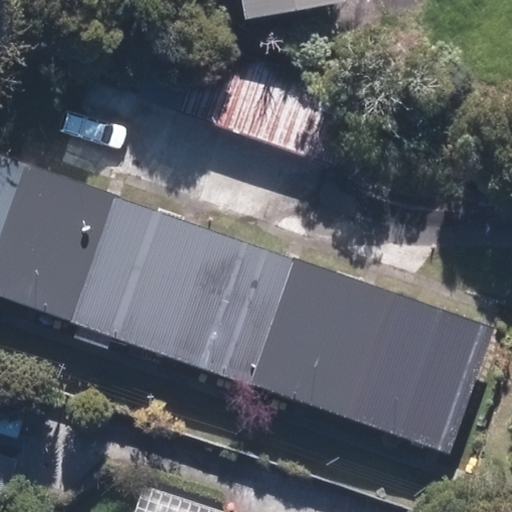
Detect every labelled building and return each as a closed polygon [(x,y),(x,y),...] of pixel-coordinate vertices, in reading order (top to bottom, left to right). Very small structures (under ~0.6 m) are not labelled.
[(240,0),(243,20),(343,6),(342,0),(240,0)] [(164,29),(139,97),(332,168),(357,99),(164,29)] [(0,295),(447,455),(492,330),(0,155),(0,295)] [(32,397),(0,387),(0,434),(20,440),(32,397)] [(0,511),(17,461),(0,455),(0,511)]
